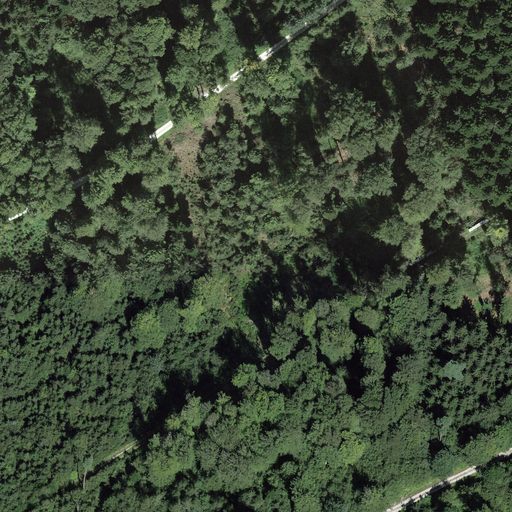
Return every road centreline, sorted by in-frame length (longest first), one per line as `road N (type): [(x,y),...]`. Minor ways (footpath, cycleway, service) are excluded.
road 1 (track): [(511,209),(303,333),(40,511)]
road 2 (track): [(0,220),(122,157),(340,0)]
road 3 (track): [(511,448),(381,511)]
